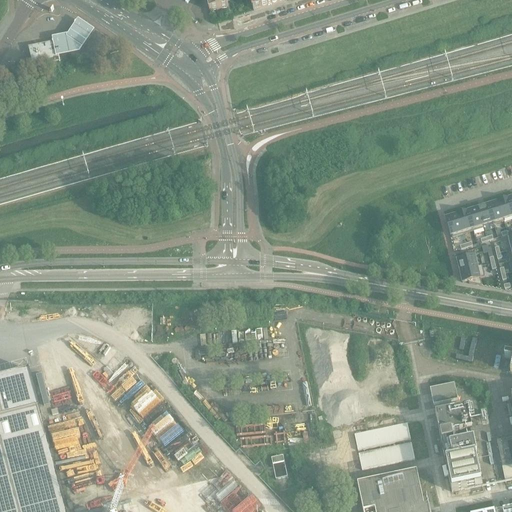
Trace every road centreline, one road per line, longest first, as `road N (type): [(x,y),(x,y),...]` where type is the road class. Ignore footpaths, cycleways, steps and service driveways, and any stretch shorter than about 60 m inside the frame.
road 1 (secondary): [(0,279),(232,276)]
road 2 (secondary): [(227,260),(28,263),(0,271)]
road 3 (residential): [(206,69),(244,47),(405,0)]
road 4 (tertiary): [(242,260),(231,148),(206,69)]
road 5 (tertiary): [(186,74),(221,146),(227,260)]
road 6 (secondary): [(511,310),(323,275)]
road 7 (residential): [(356,0),(213,44),(196,57)]
